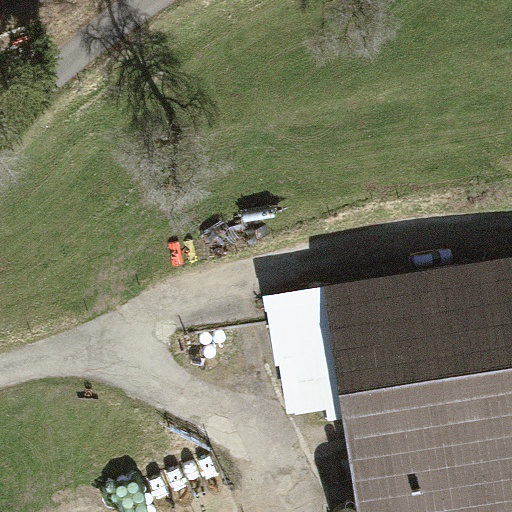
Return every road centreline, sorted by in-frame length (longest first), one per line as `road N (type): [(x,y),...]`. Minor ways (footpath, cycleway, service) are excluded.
road 1 (residential): [(0,378),(228,288),(439,239),(511,240)]
road 2 (unclassified): [(0,125),(139,0)]
